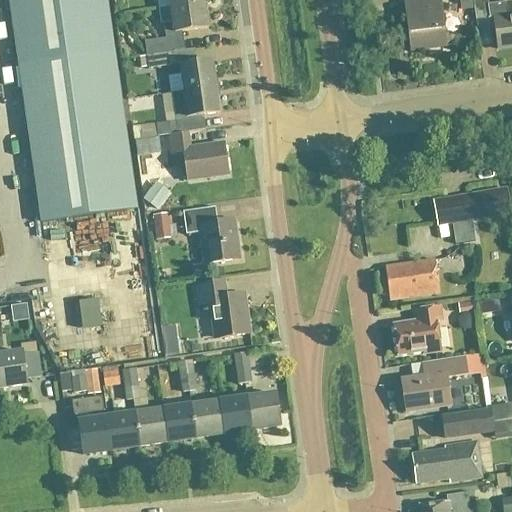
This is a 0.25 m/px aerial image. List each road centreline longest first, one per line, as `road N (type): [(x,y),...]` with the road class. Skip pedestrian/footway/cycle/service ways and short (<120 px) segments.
road 1 (tertiary): [(267,135),(307,409)]
road 2 (residential): [(337,241),(354,300),(384,510)]
road 3 (residential): [(334,124),(511,99)]
road 4 (tertiary): [(307,409),(337,241)]
road 5 (unknown): [(0,131),(24,236),(0,266)]
road 6 (tertiary): [(248,0),(267,135)]
road 7 (tertiary): [(334,124),(317,0)]
